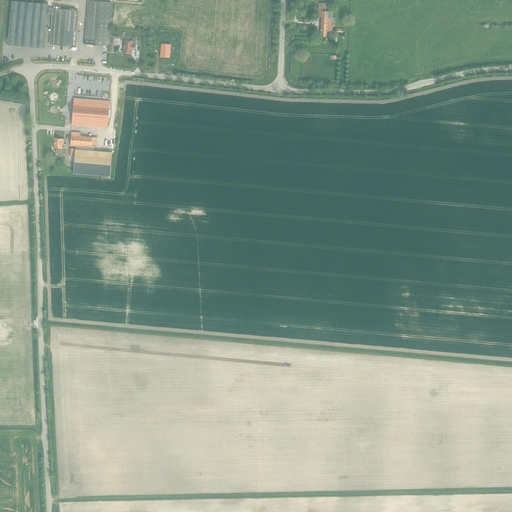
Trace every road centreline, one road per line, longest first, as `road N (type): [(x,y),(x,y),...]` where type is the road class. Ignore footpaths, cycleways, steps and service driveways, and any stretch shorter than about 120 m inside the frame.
road 1 (unclassified): [(50,511),(28,66)]
road 2 (unclassified): [(279,89),(28,66)]
road 3 (unclassified): [(279,89),(373,92),(511,69)]
